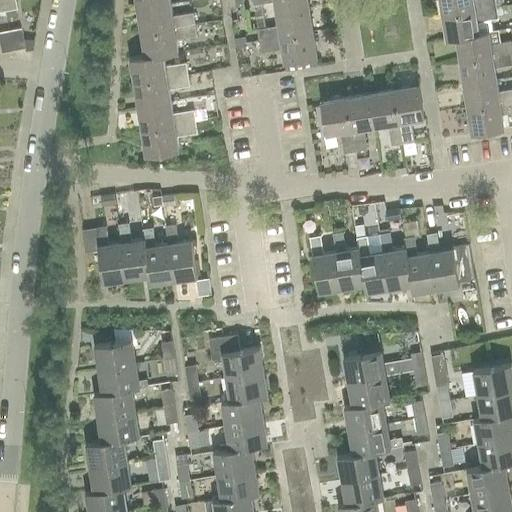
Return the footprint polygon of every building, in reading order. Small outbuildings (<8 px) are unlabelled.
[(3,0),(5,10),(17,8),(15,0),(3,0)] [(171,3),(170,0),(136,0),(138,8),(171,3)] [(310,7),(309,0),(253,0),(255,4),(275,0),(277,13),(310,7)] [(497,6),(495,0),(440,0),(443,14),(497,6)] [(196,23),(194,12),(173,15),(171,3),(138,8),(142,32),(196,23)] [(499,17),(497,6),(443,14),(447,39),(457,37),(480,33),(480,32),(478,20),(499,17)] [(314,31),(310,7),(277,13),(279,25),(259,28),(260,40),(314,31)] [(197,35),(196,23),(142,32),(146,55),(146,56),(164,53),(164,54),(179,51),(177,38),(197,35)] [(26,47),(21,27),(9,30),(13,50),(26,47)] [(13,50),(9,30),(0,31),(0,44),(2,52),(13,50)] [(490,30),(480,32),(480,33),(457,37),(460,60),(511,51),(511,39),(492,43),(490,30)] [(318,56),(314,31),(260,40),(262,51),(283,48),(285,61),(296,59),(316,56),(318,56)] [(511,63),(511,51),(460,60),(464,84),(497,78),(495,66),(511,63)] [(166,65),(164,54),(164,53),(146,56),(146,55),(131,57),(135,82),(189,74),(187,62),(166,65)] [(317,65),(316,56),(296,59),(297,69),(317,65)] [(190,85),(189,74),(135,82),(139,106),(172,101),(170,88),(190,85)] [(511,100),(511,88),(499,91),(497,78),(464,84),(468,107),(511,100)] [(419,84),(395,89),(403,142),(415,140),(411,120),(425,118),(419,84)] [(403,142),(395,89),(371,92),(376,125),(388,123),(392,144),(403,142)] [(376,125),(371,92),(347,96),(356,150),(367,148),(364,127),(376,125)] [(356,150),(347,96),(323,100),(328,133),(341,131),(344,152),(356,150)] [(503,114),(511,112),(511,100),(468,107),(472,132),(505,127),(503,114)] [(174,113),(172,101),(139,106),(142,130),(196,121),(194,109),(174,113)] [(177,136),(198,132),(196,121),(142,130),(146,154),(179,149),(177,136)] [(344,152),(342,152),(345,170),(359,168),(356,150),(344,152)] [(385,177),(397,175),(396,168),(392,167),(383,168),(384,171),(385,177)] [(101,194),(102,204),(116,202),(115,193),(101,194)] [(164,204),(176,203),(175,193),(163,195),(164,204)] [(328,200),(330,214),(341,212),(339,199),(328,200)] [(401,218),(399,208),(386,209),(387,220),(401,218)] [(145,238),(144,238),(132,240),(129,222),(119,223),(122,241),(128,278),(150,275),(145,238)] [(166,225),(169,242),(175,279),(198,276),(193,239),(179,241),(176,223),(166,225)] [(122,241),(109,243),(107,225),(96,227),(84,229),(88,252),(100,250),(104,281),(128,278),(122,241)] [(356,226),(357,237),(366,235),(364,225),(356,226)] [(169,242),(156,244),(154,226),(143,228),(144,238),(145,238),(150,275),(151,283),(175,279),(169,242)] [(359,247),(346,249),(343,231),(333,233),(336,250),(337,250),(343,287),(365,283),(366,283),(359,247)] [(407,247),(406,247),(393,249),(391,231),(380,233),(383,251),(384,251),(390,287),(412,284),(413,284),(407,247)] [(441,250),(438,232),(427,233),(430,251),(431,251),(437,288),(460,284),(459,278),(476,275),(470,240),(453,243),(454,247),(441,250)] [(337,250),(336,250),(324,253),(321,235),(310,236),(319,291),(343,287),(337,250)] [(384,251),(383,251),(371,253),(368,235),(357,237),(359,247),(366,283),(365,283),(366,291),(390,287),(384,251)] [(431,251),(430,251),(418,253),(415,236),(404,237),(406,247),(407,247),(413,284),(412,284),(413,292),(437,288),(431,251)] [(224,358),(227,376),(265,370),(261,346),(241,349),(238,334),(210,338),(213,359),(224,358)] [(95,344),(99,368),(137,363),(133,338),(95,344)] [(175,357),(173,343),(163,345),(165,358),(175,357)] [(345,357),(349,381),(386,374),(415,369),(413,357),(384,362),(382,350),(345,357)] [(425,367),(422,350),(412,352),(413,357),(415,369),(425,367)] [(452,375),(446,351),(436,353),(442,378),(452,375)] [(178,373),(175,357),(165,358),(168,375),(178,373)] [(139,379),(137,363),(99,368),(103,392),(133,388),(147,386),(149,386),(148,378),(139,379)] [(474,370),(478,394),(511,387),(511,367),(511,363),(474,370)] [(199,381),(197,364),(186,366),(188,383),(199,381)] [(428,384),(425,367),(415,369),(417,386),(428,384)] [(268,394),(265,370),(227,376),(231,399),(231,400),(260,395),(260,396),(268,394)] [(391,398),(386,374),(349,381),(353,404),(383,399),(383,400),(391,398)] [(202,397),(199,381),(188,383),(191,399),(202,397)] [(451,399),(448,382),(437,384),(440,401),(451,399)] [(137,411),(134,394),(148,392),(147,386),(133,388),(103,392),(95,393),(99,417),(137,411)] [(511,387),(478,394),(482,417),(482,418),(511,411),(511,387)] [(172,388),(162,390),(165,407),(175,405),(172,388)] [(264,419),(260,396),(260,395),(231,400),(231,399),(223,401),(227,425),(264,419)] [(387,423),(383,400),(383,399),(353,404),(345,405),(350,430),(387,423)] [(426,416),(423,399),(412,401),(415,418),(426,416)] [(454,415),(451,399),(440,401),(443,418),(454,415)] [(179,429),(175,405),(165,407),(168,431),(179,429)] [(141,435),(137,411),(99,417),(103,440),(103,441),(125,437),(125,438),(141,435)] [(511,436),(511,411),(482,418),(482,417),(474,419),(479,443),(511,436)] [(199,429),(197,413),(185,415),(188,431),(199,429)] [(429,433),(426,416),(415,418),(418,435),(429,433)] [(268,443),(264,419),(227,425),(230,448),(231,448),(252,445),(268,443)] [(392,447),(387,423),(350,430),(354,453),(376,449),(376,450),(392,447)] [(202,446),(199,429),(188,431),(191,448),(202,446)] [(452,448),(449,431),(437,433),(441,450),(452,448)] [(511,461),(511,436),(479,443),(483,466),(505,462),(505,463),(511,461)] [(128,461),(125,438),(125,437),(103,441),(103,440),(87,443),(91,467),(128,461)] [(167,455),(164,438),(154,440),(156,457),(167,455)] [(256,469),(252,445),(231,448),(230,448),(215,450),(219,475),(256,469)] [(455,464),(452,448),(441,450),(444,466),(455,464)] [(380,473),(376,450),(376,449),(354,453),(338,456),(343,480),(380,473)] [(418,465),(416,449),(405,451),(408,467),(418,465)] [(171,479),(167,455),(156,457),(161,480),(163,480),(171,479)] [(132,485),(128,461),(91,467),(94,490),(95,491),(124,486),(132,485)] [(509,486),(505,463),(505,462),(483,466),(468,469),(472,493),(509,486)] [(191,479),(188,463),(177,464),(180,481),(191,479)] [(422,483),(419,466),(418,465),(408,467),(411,485),(422,483)] [(260,493),(256,469),(219,475),(222,498),(252,494),(260,493)] [(384,497),(380,473),(343,480),(347,503),(376,498),(377,498),(384,497)] [(193,496),(191,479),(180,481),(183,497),(193,496)] [(445,498),(441,481),(430,483),(433,499),(445,498)] [(113,511),(128,510),(124,486),(95,491),(94,490),(87,491),(89,511),(113,511)] [(511,510),(511,499),(509,486),(472,493),(475,511),(499,511),(506,511),(511,510)] [(167,503),(164,487),(153,488),(156,505),(167,503)] [(254,511),(252,494),(222,498),(206,501),(207,511),(254,511)] [(379,511),(377,498),(376,498),(347,503),(339,504),(340,511),(379,511)] [(418,511),(416,498),(405,500),(406,511),(418,511)] [(447,511),(445,498),(433,499),(435,511),(447,511)] [(168,511),(167,503),(156,505),(156,511),(168,511)]
